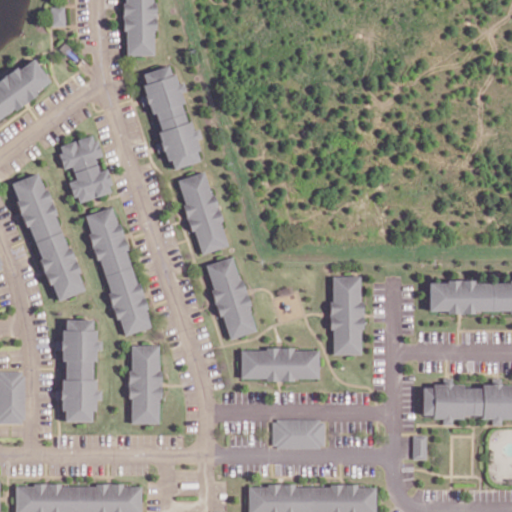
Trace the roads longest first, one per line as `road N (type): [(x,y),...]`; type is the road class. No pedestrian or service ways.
road 1 (residential): [(511,508),(413,506),(395,489),(386,458),(376,455),(0,453)]
road 2 (residential): [(96,0),(106,91),(201,377),(206,454)]
road 3 (residential): [(32,453),(28,333),(0,238)]
road 4 (residential): [(391,467),(393,277)]
road 5 (residential): [(392,410),(206,410)]
road 6 (residential): [(103,77),(0,155)]
